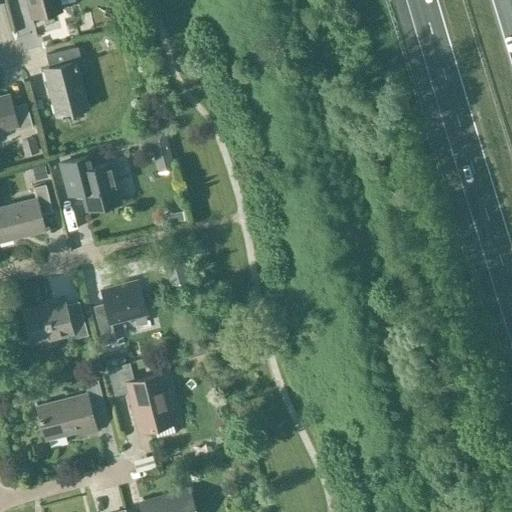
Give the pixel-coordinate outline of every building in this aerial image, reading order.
[(58,0),(26,0),(31,17),(61,9),(58,0)] [(76,66),(82,64),(77,46),(45,54),(49,67),(44,68),(56,116),(87,108),(76,66)] [(17,130),(32,126),(25,102),(12,106),(9,94),(0,96),(0,128),(16,125),(17,130)] [(39,151),(35,136),(21,140),(25,155),(39,151)] [(86,209),(119,200),(109,163),(91,167),(88,156),(60,163),(66,187),(79,183),(86,209)] [(40,214),(51,211),(44,183),(32,186),(35,197),(0,205),(0,240),(44,229),(40,214)] [(110,321),(145,312),(137,280),(101,289),(107,311),(95,315),(103,344),(115,341),(110,321)] [(63,302),(62,297),(23,307),(33,344),(71,334),(71,336),(86,332),(77,299),(63,302)] [(138,431),(174,422),(161,373),(126,382),(122,364),(106,368),(114,395),(128,391),(138,431)] [(92,415),(105,411),(97,379),(83,382),(85,392),(36,405),(44,438),(77,430),(78,435),(96,430),(92,415)] [(191,511),(185,486),(141,497),(144,509),(134,511),(191,511)]
